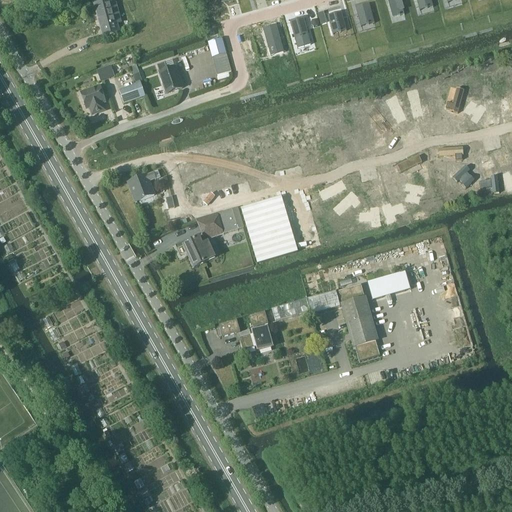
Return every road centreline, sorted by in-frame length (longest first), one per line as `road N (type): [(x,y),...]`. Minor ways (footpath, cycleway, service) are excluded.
road 1 (unclassified): [(274,511),(0,31)]
road 2 (secondary): [(249,511),(0,74)]
road 3 (unknown): [(333,511),(511,466)]
